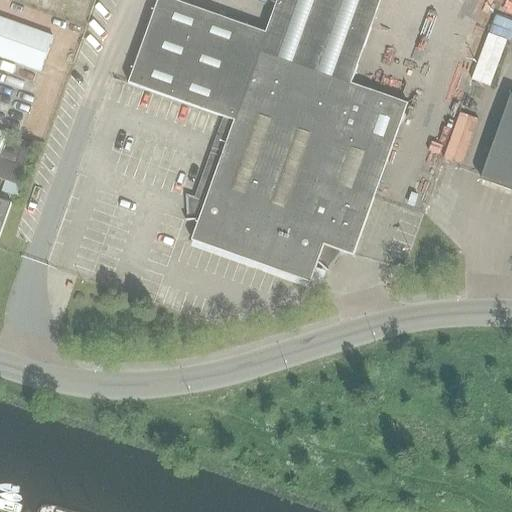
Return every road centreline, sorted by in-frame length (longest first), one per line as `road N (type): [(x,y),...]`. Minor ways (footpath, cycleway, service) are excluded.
road 1 (unclassified): [(511,313),(403,320),(172,381),(65,381),(0,362)]
road 2 (unknown): [(1,363),(99,71),(132,0)]
